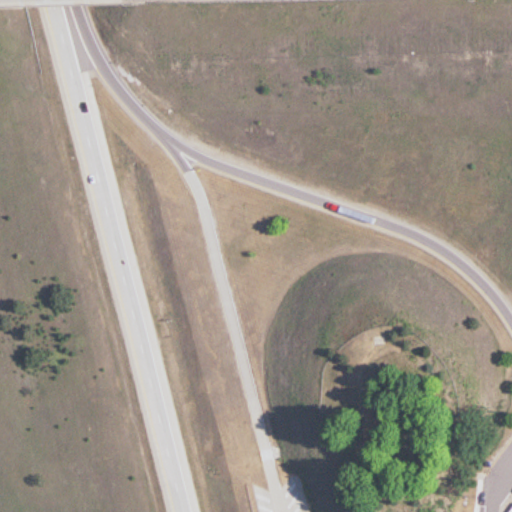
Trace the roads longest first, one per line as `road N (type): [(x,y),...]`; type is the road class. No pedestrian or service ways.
road 1 (motorway): [(184,511),(66,0)]
road 2 (motorway): [(180,141),(130,96),(101,55),(80,0)]
